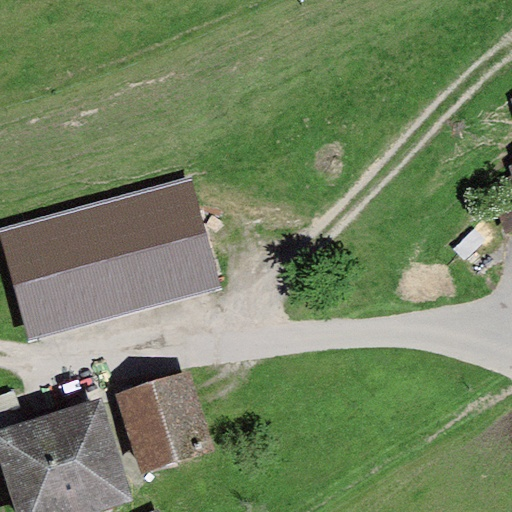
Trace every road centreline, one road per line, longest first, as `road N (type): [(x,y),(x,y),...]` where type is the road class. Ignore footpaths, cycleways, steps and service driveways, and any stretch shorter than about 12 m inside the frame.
road 1 (track): [(0,346),(70,360),(380,329),(511,357)]
road 2 (track): [(235,344),(284,276),(511,44)]
